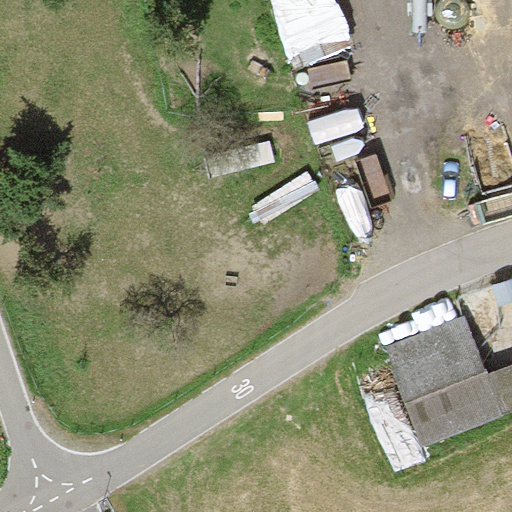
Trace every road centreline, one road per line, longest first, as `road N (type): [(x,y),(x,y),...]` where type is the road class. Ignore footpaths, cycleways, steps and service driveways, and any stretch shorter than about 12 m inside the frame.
road 1 (residential): [(45,494),(85,484),(407,288),(511,245)]
road 2 (residential): [(45,494),(0,355)]
